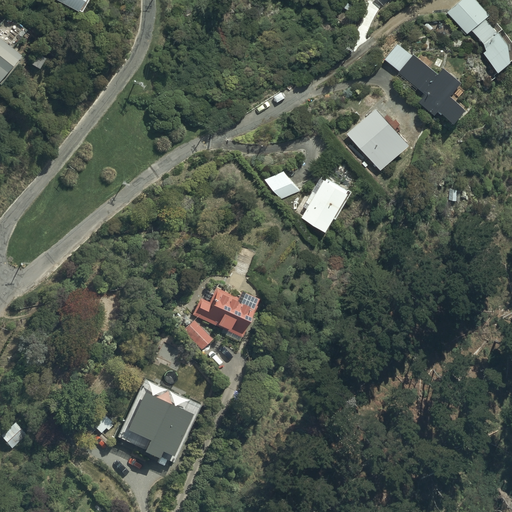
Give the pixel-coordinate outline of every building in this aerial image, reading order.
[(45,0),(76,20),(88,3),(87,0),(45,0)] [(376,0),(371,6),(379,14),(389,4),(391,6),(400,0),(376,0)] [(474,0),(461,0),(442,16),(465,42),(469,39),(484,55),(480,59),(498,79),(511,66),(511,46),(500,33),(502,32),(495,24),(489,29),(483,22),(489,17),(474,0)] [(0,26),(0,88),(20,63),(17,60),(20,56),(12,50),(26,33),(7,18),(0,26)] [(430,21),(430,22),(429,22),(429,23),(429,24),(429,25),(429,26),(429,27),(430,27),(430,28),(431,29),(432,30),(433,30),(433,31),(434,31),(435,31),(436,31),(437,31),(438,30),(439,30),(440,30),(440,29),(441,28),(442,27),(442,26),(442,25),(442,24),(442,23),(442,22),(442,21),(441,21),(441,20),(440,20),(440,19),(439,19),(439,18),(438,18),(437,18),(436,18),(435,18),(434,18),(433,18),(432,19),(431,19),(431,20),(430,20),(430,21)] [(38,50),(31,62),(39,66),(46,54),(38,50)] [(400,54),(386,69),(427,106),(420,113),(434,126),(440,121),(453,133),(465,121),(451,108),(463,96),(444,79),(439,85),(428,76),(430,74),(422,67),(420,69),(415,64),(413,66),(400,54)] [(375,115),(344,142),(378,181),(408,153),(375,115)] [(283,172),(265,182),(279,206),(296,196),(283,172)] [(308,209),(300,224),(326,238),(333,224),(336,225),(352,196),(323,180),(314,197),(312,196),(305,208),(308,209)] [(200,294),(191,311),(225,328),(223,331),(239,340),(257,303),(255,302),(259,295),(241,287),(237,295),(216,285),(209,299),(200,294)] [(210,335),(191,316),(178,328),(197,347),(210,335)] [(169,456),(196,397),(140,372),(113,430),(169,456)] [(100,407),(89,418),(101,431),(106,426),(108,428),(113,424),(110,421),(112,420),(100,407)]
